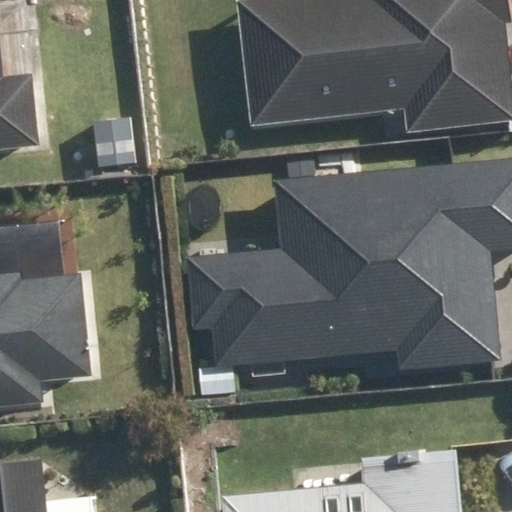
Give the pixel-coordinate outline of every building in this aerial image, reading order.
[(0,0),(0,151),(45,146),(38,75),(31,76),(23,0),(0,0)] [(511,0),(247,0),(242,1),(257,127),(410,109),(413,133),(511,121),(511,36),(510,23),(511,22),(511,0)] [(511,158),(279,179),(286,248),(191,257),(197,331),(218,329),(221,367),(402,351),(403,369),(507,360),(497,249),(511,248),(511,158)] [(0,408),(50,403),(48,380),(97,375),(87,274),(29,279),(28,270),(0,272),(0,408)] [(297,488),(227,495),(228,511),(469,511),(463,449),(366,458),(367,463),(295,470),(297,488)] [(0,511),(52,511),(47,458),(0,462),(0,511)]
